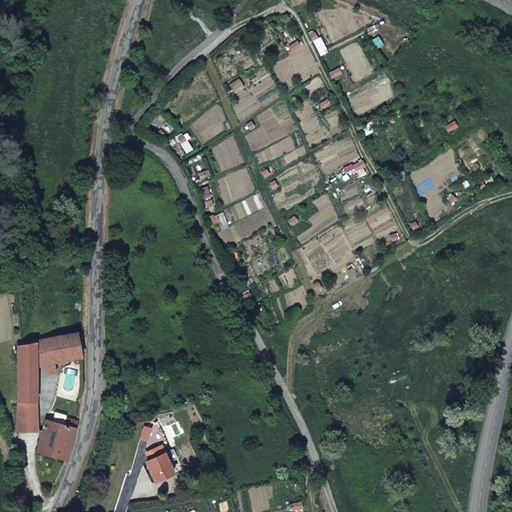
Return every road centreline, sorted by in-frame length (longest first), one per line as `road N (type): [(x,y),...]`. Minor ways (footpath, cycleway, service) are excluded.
road 1 (unclassified): [(57,511),(89,426),(102,135),(140,0)]
road 2 (track): [(415,248),(289,8),(234,28),(102,135)]
road 3 (track): [(335,511),(290,398),(173,165),(144,144),(102,135)]
road 4 (track): [(290,398),(298,324),(390,260),(511,193)]
road 5 (residential): [(511,352),(479,511)]
